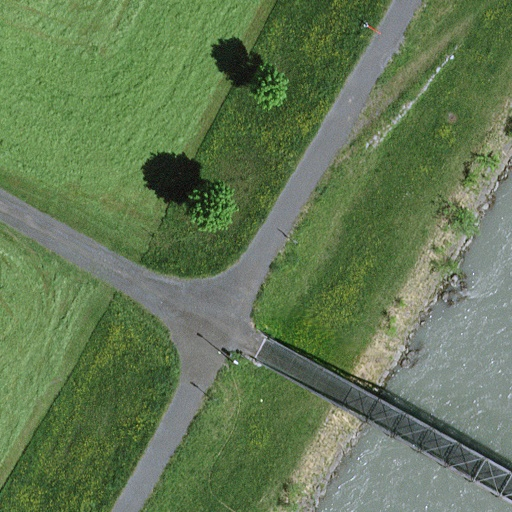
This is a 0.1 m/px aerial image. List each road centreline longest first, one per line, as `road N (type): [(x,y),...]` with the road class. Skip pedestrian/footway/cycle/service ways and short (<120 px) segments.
road 1 (track): [(404,0),(221,328)]
road 2 (track): [(0,206),(221,328)]
road 3 (track): [(312,170),(485,0)]
road 4 (track): [(221,328),(125,511)]
